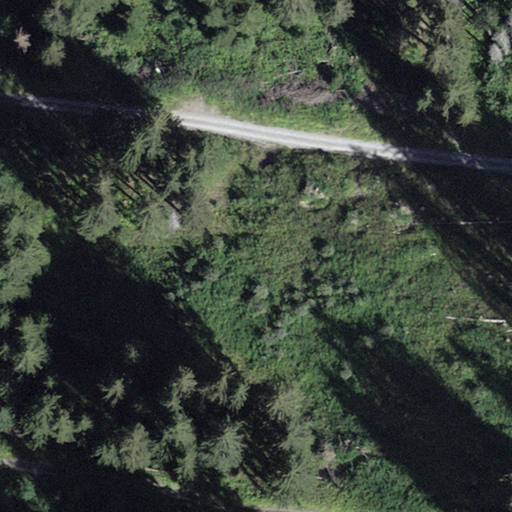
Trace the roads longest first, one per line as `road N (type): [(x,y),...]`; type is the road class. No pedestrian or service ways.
road 1 (track): [(511,165),(0,94)]
road 2 (track): [(316,511),(0,452)]
